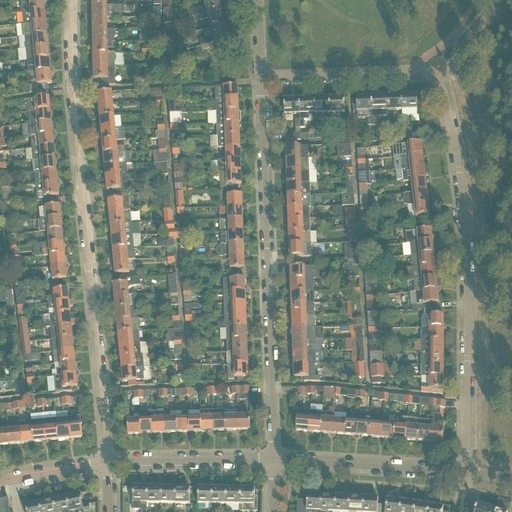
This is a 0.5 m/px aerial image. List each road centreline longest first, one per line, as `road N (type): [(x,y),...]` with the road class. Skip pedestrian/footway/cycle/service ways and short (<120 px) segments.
road 1 (residential): [(464,471),(467,271),(436,82),(417,71),(262,82)]
road 2 (residential): [(105,461),(71,0)]
road 3 (residential): [(262,82),(275,458)]
road 4 (track): [(511,258),(488,120),(487,0)]
road 5 (residential): [(275,458),(464,471)]
road 6 (residential): [(105,461),(275,458)]
